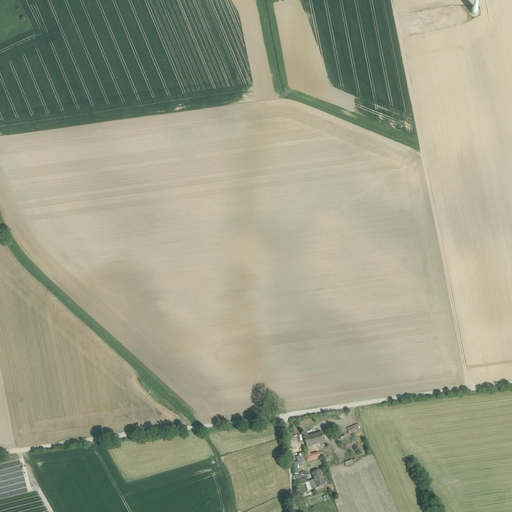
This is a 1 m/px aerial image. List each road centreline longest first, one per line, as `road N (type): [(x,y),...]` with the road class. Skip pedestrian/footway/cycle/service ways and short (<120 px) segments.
road 1 (track): [(0,453),(511,382)]
road 2 (track): [(397,23),(469,388)]
